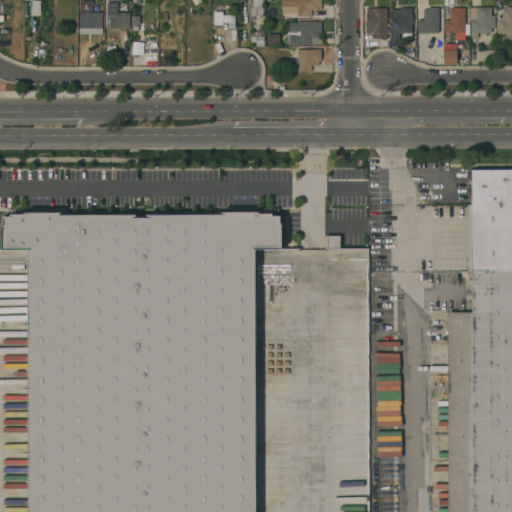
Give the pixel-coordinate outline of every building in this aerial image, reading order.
[(249,16),(250,5),(251,5),(251,0),(262,0),(262,5),(263,5),(263,17),(249,16)] [(321,0),(321,10),(311,10),(311,16),(297,16),(281,16),(281,2),(275,2),(275,0),(321,0)] [(30,2),(40,2),(40,16),(30,16),(30,2)] [(80,11),(80,3),(92,3),(92,11),(80,11)] [(106,28),(106,3),(117,3),(117,13),(129,12),(129,28),(106,28)] [(391,9),(400,9),(400,7),(411,7),(411,17),(412,17),(412,20),(411,20),(411,41),(403,42),(403,33),(399,33),(399,45),(391,45),(391,9)] [(469,8),(475,8),(475,7),(490,7),(491,16),(494,16),(495,28),(491,28),(491,33),(477,33),(477,38),(470,38),(469,8)] [(511,41),(502,41),(502,37),(505,37),(505,33),(496,33),(496,19),(502,19),(502,9),(506,9),(506,7),(511,7),(511,41)] [(366,8),(386,8),(386,18),(387,18),(387,20),(386,20),(387,39),(373,39),(373,33),(366,33),(366,8)] [(438,33),(417,33),(417,20),(423,20),(423,9),(427,9),(427,8),(438,8),(438,33)] [(444,33),(444,20),(449,20),(449,8),(464,8),(464,15),(468,15),(468,21),(464,21),(464,33),(444,33)] [(222,25),(213,25),(213,11),(222,11),(222,25)] [(102,12),(102,28),(78,28),(79,12),(102,12)] [(288,23),(297,23),(297,21),(321,21),(321,33),(318,33),(318,38),(323,38),(323,44),(288,44),(288,23)] [(279,34),(279,44),(267,44),(267,34),(279,34)] [(456,45),(456,66),(443,66),(443,52),(444,52),(444,45),(456,45)] [(320,49),(320,61),(318,61),(318,65),(311,65),(311,71),(290,71),(290,59),(297,59),(297,49),(320,49)] [(511,511),(450,511),(450,315),(472,315),(472,169),(511,168),(511,511)] [(284,213),(284,245),(253,245),(253,511),(27,511),(27,250),(2,250),(2,214),(284,213)] [(338,249),(339,236),(325,236),(325,249),(338,249)]
